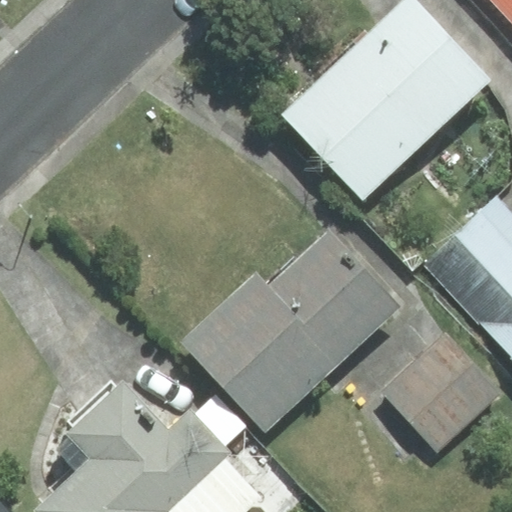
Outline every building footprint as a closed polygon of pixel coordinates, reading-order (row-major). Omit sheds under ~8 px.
[(486,88),(403,0),(401,0),(276,118),(360,207),(486,88)] [(511,221),(495,204),(425,269),(511,362),(511,221)] [(266,436),(396,306),(320,230),(266,284),(254,272),(178,348),(266,436)] [(501,393),(444,333),(380,394),(438,454),(501,393)] [(85,460),(29,511),(168,511),(226,457),(219,449),(244,425),(216,396),(192,419),(185,412),(162,433),(114,382),(60,433),(85,460)]
